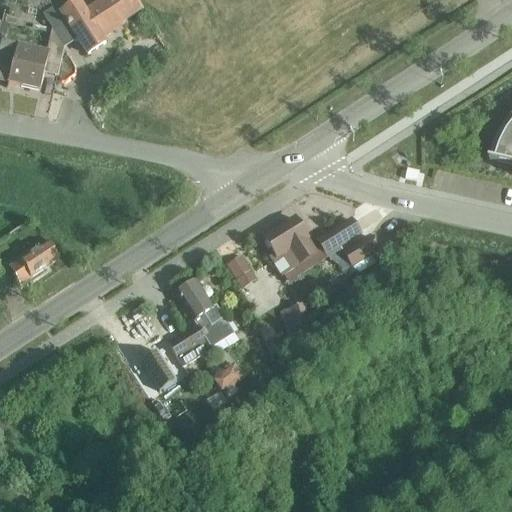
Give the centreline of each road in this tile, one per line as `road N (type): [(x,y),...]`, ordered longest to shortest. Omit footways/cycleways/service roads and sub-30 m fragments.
road 1 (tertiary): [(0,347),(239,193)]
road 2 (unclassified): [(239,193),(214,169),(0,122)]
road 3 (tertiary): [(304,152),(511,16)]
road 4 (residential): [(511,226),(370,195),(330,177),(304,152)]
